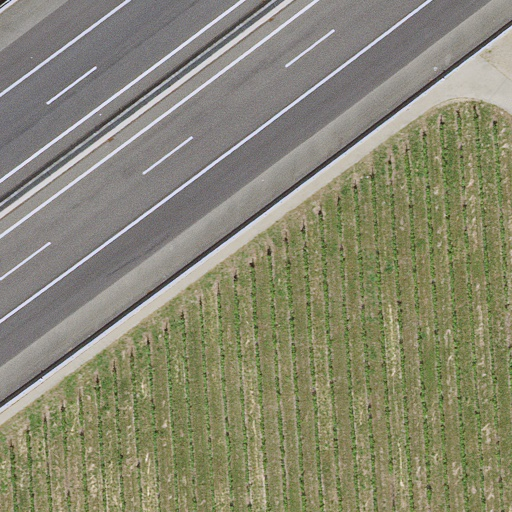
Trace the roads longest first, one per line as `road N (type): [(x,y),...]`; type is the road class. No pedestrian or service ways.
road 1 (motorway): [(0,283),(377,0)]
road 2 (motorway): [(182,0),(0,136)]
